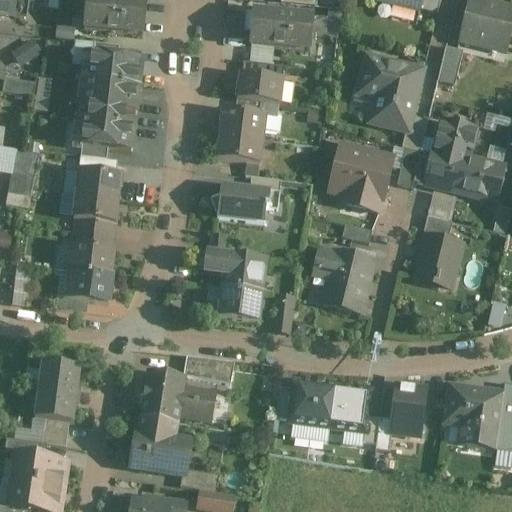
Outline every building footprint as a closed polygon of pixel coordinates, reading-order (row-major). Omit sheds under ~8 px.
[(15,0),(0,0),(0,16),(13,18),(15,0)] [(48,0),(26,0),(26,6),(47,9),(48,0)] [(316,0),(280,0),(280,5),(315,9),(316,0)] [(372,0),(372,1),(418,13),(419,10),(421,0),(372,0)] [(439,0),(421,0),(419,10),(436,15),(439,0)] [(145,5),(91,1),(89,18),(84,18),(83,34),(142,39),(145,5)] [(495,10),(468,3),(459,38),(506,49),(511,26),(511,10),(495,7),(495,10)] [(312,21),(258,16),(256,34),(250,34),(249,49),(309,54),(310,37),(312,21)] [(326,22),(312,21),(310,37),(324,38),(326,22)] [(42,41),(20,38),(19,50),(41,52),(42,41)] [(118,49),(93,46),(92,59),(116,62),(118,49)] [(462,53),(445,48),(436,83),(454,87),(462,53)] [(92,59),(91,59),(89,70),(83,69),(82,84),(137,90),(140,65),(116,62),(92,59)] [(421,73),(366,60),(359,89),(381,94),(374,125),(405,133),(407,134),(410,119),(421,73)] [(283,69),(243,64),(241,78),(281,82),(283,69)] [(241,78),(240,78),(238,88),(237,88),(235,103),(259,106),(278,108),(281,83),(281,82),(241,78)] [(35,86),(3,81),(1,96),(32,101),(35,86)] [(50,113),(52,82),(39,81),(37,112),(50,113)] [(137,90),(82,84),(78,109),(88,111),(87,122),(123,126),(124,115),(134,116),(137,90)] [(259,106),(235,103),(234,115),(258,118),(259,106)] [(234,115),(221,113),(219,128),(221,128),(219,139),(261,143),(264,119),(258,118),(234,115)] [(427,123),(410,119),(407,134),(405,133),(401,150),(419,155),(420,153),(427,123)] [(87,122),(77,121),(75,136),(81,136),(80,148),(106,151),(129,154),(133,127),(123,126),(87,122)] [(475,132),(440,124),(432,156),(432,157),(435,158),(427,188),(430,189),(431,185),(443,188),(442,192),(444,192),(453,157),(461,159),(463,149),(471,151),(475,132)] [(261,143),(219,139),(218,148),(217,148),(215,163),(258,168),(261,143)] [(106,151),(81,148),(79,160),(105,163),(106,151)] [(392,161),(339,148),(333,175),(345,178),(339,201),(354,204),(353,206),(365,208),(364,213),(378,216),(383,213),(385,206),(382,201),(392,161)] [(404,152),(396,188),(411,192),(413,185),(412,184),(419,155),(401,150),(400,151),(404,152)] [(38,157),(15,153),(10,176),(33,180),(38,157)] [(432,156),(420,153),(419,155),(412,184),(413,185),(427,188),(435,158),(432,157),(432,156)] [(461,159),(453,157),(444,192),(497,205),(505,170),(461,159)] [(121,178),(78,173),(75,198),(117,203),(118,193),(119,193),(121,178)] [(33,180),(10,176),(7,196),(29,200),(33,180)] [(280,184),(250,180),(249,192),(278,196),(280,184)] [(249,192),(220,189),(218,199),(209,202),(216,219),(216,221),(263,227),(265,212),(276,213),(278,196),(249,192)] [(29,200),(7,196),(4,207),(27,212),(29,200)] [(117,203),(75,198),(72,223),(82,224),(113,227),(115,227),(117,213),(116,213),(117,203)] [(451,225),(426,219),(422,237),(424,237),(424,236),(447,242),(451,225)] [(113,227),(82,224),(80,237),(112,240),(113,227)] [(371,234),(344,228),(341,241),(368,247),(371,234)] [(447,242),(424,236),(424,237),(413,280),(437,286),(439,278),(453,281),(462,245),(447,242)] [(112,240),(80,237),(79,250),(110,253),(112,240)] [(225,239),(211,238),(208,258),(222,260),(225,239)] [(79,250),(71,249),(68,273),(110,278),(111,268),(112,268),(114,254),(110,253),(79,250)] [(372,263),(335,254),(334,257),(317,253),(313,272),(329,276),(322,309),(359,318),(372,263)] [(208,258),(206,258),(204,276),(224,279),(222,292),(260,297),(264,265),(222,260),(208,258)] [(26,307),(30,267),(15,266),(12,306),(26,307)] [(68,273),(66,273),(63,300),(70,301),(70,303),(87,305),(108,307),(111,278),(110,278),(68,273)] [(260,297),(222,292),(219,321),(257,325),(260,297)] [(289,324),(293,300),(277,298),(274,323),(289,324)] [(87,305),(70,303),(70,301),(63,300),(56,299),(54,312),(86,316),(87,305)] [(234,364),(186,359),(182,378),(229,388),(234,364)] [(80,370),(41,365),(33,421),(44,423),(68,426),(72,427),(80,370)] [(182,382),(147,376),(139,420),(176,426),(177,419),(209,424),(213,395),(181,390),(182,382)] [(338,390),(294,384),(292,392),(288,423),(288,425),(332,431),(337,393),(338,390)] [(511,389),(504,388),(502,398),(503,398),(496,454),(511,455),(511,389)] [(426,393),(396,389),(391,424),(390,437),(391,437),(419,441),(426,393)] [(292,392),(279,390),(274,421),(288,423),(292,392)] [(371,394),(350,391),(350,395),(345,433),(364,435),(365,435),(367,420),(371,394)] [(502,398),(450,391),(445,427),(469,430),(466,450),(496,454),(503,398),(502,398)] [(332,431),(345,433),(350,395),(337,393),(332,431)] [(176,426),(139,420),(137,435),(135,434),(129,471),(181,479),(185,480),(186,473),(191,444),(174,441),(176,426)] [(379,422),(367,420),(365,435),(364,435),(363,446),(375,448),(379,422)] [(390,437),(391,424),(379,422),(375,448),(375,454),(389,455),(391,437),(390,437)] [(68,426),(44,423),(41,447),(46,447),(65,450),(68,426)] [(363,446),(364,435),(345,433),(342,447),(362,450),(363,446)] [(41,447),(6,441),(3,457),(14,458),(15,456),(39,459),(41,447)] [(39,459),(15,456),(14,458),(6,509),(6,511),(13,511),(60,511),(68,464),(44,460),(46,447),(41,447),(39,459)] [(218,478),(186,473),(185,480),(181,479),(179,491),(215,496),(218,478)] [(184,511),(186,505),(151,500),(150,505),(131,502),(129,511),(184,511)]
